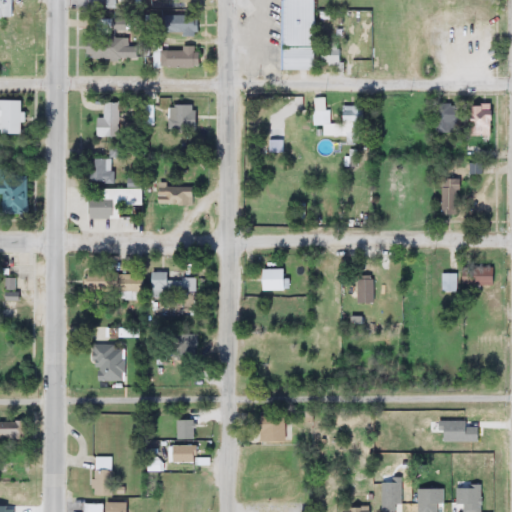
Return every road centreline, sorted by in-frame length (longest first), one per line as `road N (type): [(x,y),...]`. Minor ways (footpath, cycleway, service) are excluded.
road 1 (residential): [(0,238),(511,240)]
road 2 (residential): [(227,511),(226,0)]
road 3 (residential): [(511,81),(55,80)]
road 4 (tertiary): [(50,511),(55,80)]
